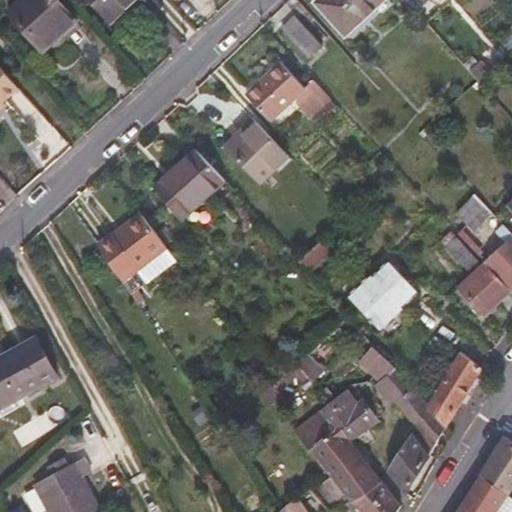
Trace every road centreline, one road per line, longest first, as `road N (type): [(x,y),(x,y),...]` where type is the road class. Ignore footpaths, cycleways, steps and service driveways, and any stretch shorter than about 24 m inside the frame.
road 1 (residential): [(257,0),(0,241)]
road 2 (unknown): [(7,234),(149,511)]
road 3 (tertiary): [(428,511),(497,407)]
